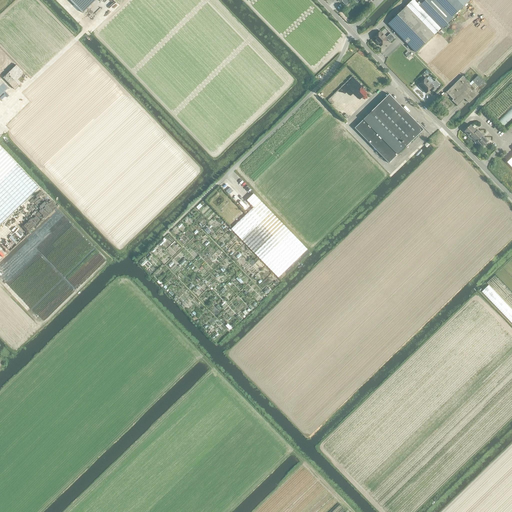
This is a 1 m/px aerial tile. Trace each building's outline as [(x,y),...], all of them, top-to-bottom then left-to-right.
[(414,0),(412,0),(388,24),(416,53),(441,28),(442,29),(453,18),(452,17),(464,6),(457,0),(425,0),(420,5),(414,0)] [(381,32),(374,39),(380,46),(387,39),(390,42),(394,38),(390,33),(386,37),(381,32)] [(17,89),(30,77),(17,64),(5,76),(17,89)] [(464,98),(468,102),(478,93),(475,89),(478,86),(478,87),(484,81),(478,75),(470,83),(463,76),(446,92),(441,97),(443,99),(438,104),(444,110),(448,107),(444,103),(447,100),(444,98),(448,94),(453,99),(452,100),(457,106),(464,98)] [(435,80),(434,82),(429,76),(426,79),(419,86),(420,87),(420,88),(421,89),(422,89),(425,92),(432,85),(435,89),(440,84),(435,80)] [(334,99),(345,109),(348,107),(345,105),(348,101),(340,93),(334,99)] [(397,155),(423,129),(419,125),(419,124),(418,122),(417,123),(389,94),(363,119),(397,155)] [(504,126),(511,118),(511,106),(498,119),(504,126)] [(488,141),(477,130),(476,131),(471,125),(464,131),(475,142),(476,141),(482,147),(488,141)] [(307,249),(253,193),(247,200),(253,207),(253,208),(225,179),(203,200),(231,229),(278,277),(307,249)] [(34,258),(16,277),(22,282),(40,264),(34,258)] [(511,308),(489,284),(481,291),(511,323),(511,308)]
